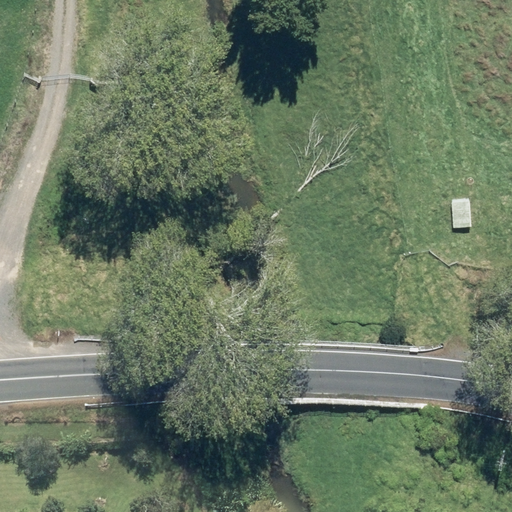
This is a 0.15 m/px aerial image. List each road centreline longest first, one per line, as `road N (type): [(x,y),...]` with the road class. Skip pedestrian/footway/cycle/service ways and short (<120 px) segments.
road 1 (secondary): [(0,380),(223,369),(511,388)]
road 2 (track): [(0,239),(42,151),(63,0)]
